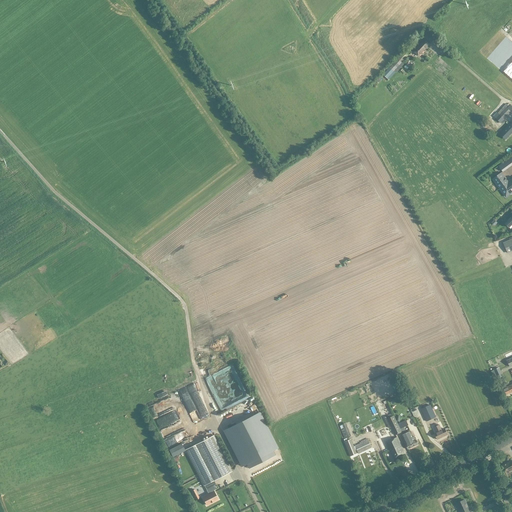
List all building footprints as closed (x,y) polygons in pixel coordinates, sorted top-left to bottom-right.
[(413,51),(419,56),(430,44),(424,39),(417,47),(415,45),(414,47),(415,48),(413,51)] [(404,51),(383,74),(389,80),(396,71),(397,72),(404,64),(402,62),(408,55),(404,51)] [(510,112),(504,106),(494,117),(500,123),(510,112)] [(503,131),(500,134),(503,137),(506,134),(509,136),(511,132),(511,128),(508,125),(503,131)] [(508,182),(507,180),(505,178),(501,173),(496,177),(496,178),(493,180),(497,184),(498,183),(502,187),(508,182)] [(511,192),(511,182),(510,181),(508,182),(502,187),(500,188),(498,190),(500,189),(502,187),(505,192),(503,193),(506,197),(511,192)] [(501,374),(499,368),(494,370),(497,376),(498,380),(503,378),(501,374)] [(511,385),(503,389),(506,395),(511,392),(511,385)] [(159,399),(167,395),(166,391),(157,395),(159,399)] [(436,417),(430,405),(421,409),(427,422),(436,417)] [(173,407),(160,411),(161,416),(170,413),(170,411),(174,410),(173,407)] [(259,413),(224,430),(243,466),(247,464),(249,469),(275,456),(273,451),(277,449),(259,413)] [(398,424),(394,416),(388,418),(392,427),(398,424)] [(158,427),(161,436),(170,432),(173,439),(177,437),(177,435),(180,434),(179,432),(184,430),(182,425),(179,426),(176,419),(158,427)] [(406,420),(398,424),(401,429),(404,427),(408,425),(406,420)] [(398,424),(392,427),(396,435),(401,432),(398,424)] [(442,431),(440,425),(439,424),(438,425),(438,424),(435,426),(434,427),(437,433),(435,434),(438,440),(448,435),(446,429),(442,431)] [(351,436),(347,426),(341,428),(345,438),(351,436)] [(412,437),(410,432),(402,435),(407,445),(406,445),(408,450),(418,445),(414,436),(412,437)] [(169,435),(163,438),(166,444),(172,441),(169,435)] [(214,435),(186,449),(205,485),(214,480),(232,472),(214,435)] [(359,454),(372,447),(368,440),(367,438),(362,441),(363,442),(355,446),(359,454)] [(390,451),(401,446),(397,438),(386,443),(390,451)] [(351,439),(344,442),(350,456),(357,454),(351,439)] [(174,444),(167,448),(169,453),(177,449),(174,444)] [(390,451),(394,459),(405,454),(402,448),(401,446),(390,451)] [(511,460),(502,465),(506,473),(511,470),(511,471),(511,460)] [(202,481),(195,485),(198,492),(206,489),(202,481)] [(215,489),(214,485),(211,487),(207,489),(209,494),(203,497),(207,505),(218,499),(214,491),(214,492),(213,490),(215,489)] [(470,511),(464,500),(457,503),(460,511),(470,511)]
